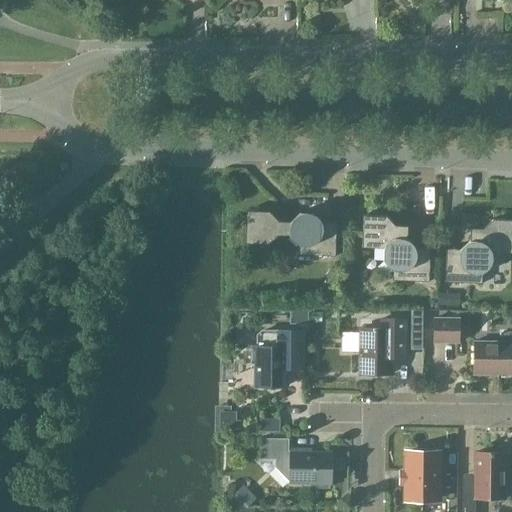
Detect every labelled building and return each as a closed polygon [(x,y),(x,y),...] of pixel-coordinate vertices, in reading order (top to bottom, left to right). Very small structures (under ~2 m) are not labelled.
[(246,211),(245,243),(268,244),(278,235),(289,235),(298,245),(298,255),(335,256),(336,223),(322,223),(313,213),(300,212),(290,222),(278,221),(269,211),(246,211)] [(363,215),(362,238),(371,248),(383,248),(383,261),(392,270),(392,280),(429,282),(430,249),(416,248),(407,238),(407,226),(395,225),(386,216),(363,215)] [(446,249),(445,282),(481,284),(482,274),(492,264),(492,252),(504,252),(511,245),(511,226),(506,220),(492,219),(482,228),(470,228),(469,241),(459,250),(446,249)] [(434,318),(434,342),(458,342),(458,318),(434,318)] [(360,328),(359,373),(392,374),(392,357),(406,357),(406,319),(380,319),(380,329),(360,328)] [(251,346),(251,362),(256,362),(255,386),(285,386),(286,368),(302,369),(302,331),(278,330),(278,331),(262,331),(258,335),(257,346),(251,346)] [(511,341),(473,341),(473,374),(511,374),(511,341)] [(260,439),(260,459),(275,459),(275,467),(280,472),(290,473),(289,483),(310,483),(310,488),(328,488),(328,483),(330,483),(331,453),(288,452),(288,439),(260,439)] [(400,472),(400,484),(406,484),(406,499),(437,500),(438,452),(407,452),(406,472),(400,472)] [(504,498),(505,453),(475,452),(474,486),(462,486),(462,511),(474,511),(475,498),(504,498)]
